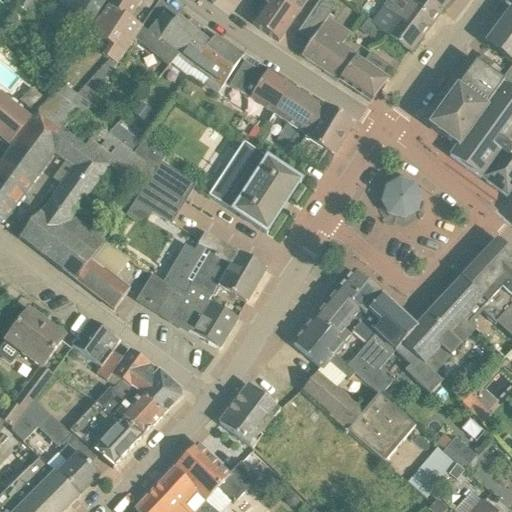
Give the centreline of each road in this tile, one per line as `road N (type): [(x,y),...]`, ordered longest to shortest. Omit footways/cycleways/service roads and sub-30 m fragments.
road 1 (residential): [(214,400),(0,246)]
road 2 (residential): [(382,130),(191,0)]
road 3 (residential): [(318,231),(397,285),(421,286),(443,273),(487,217)]
road 4 (residential): [(214,400),(318,231)]
road 5 (residential): [(382,130),(485,0)]
road 6 (residential): [(104,511),(214,400)]
road 7 (residential): [(487,217),(382,130)]
